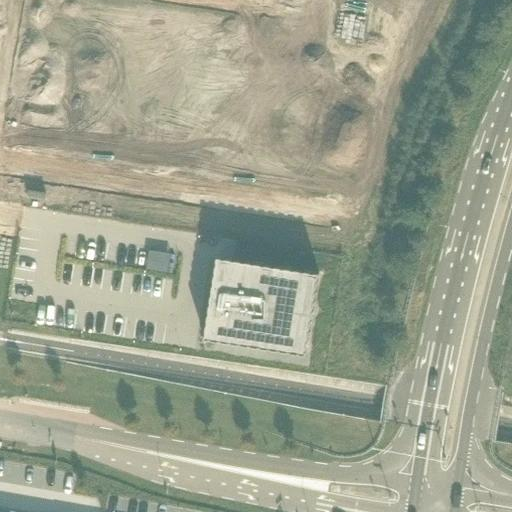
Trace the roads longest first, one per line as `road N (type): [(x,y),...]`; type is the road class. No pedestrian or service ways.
road 1 (primary): [(511,89),(465,236),(418,483)]
road 2 (primary): [(459,488),(470,397),(511,227)]
road 3 (unclassified): [(0,425),(260,479)]
road 4 (unclassified): [(418,483),(337,473),(260,479)]
